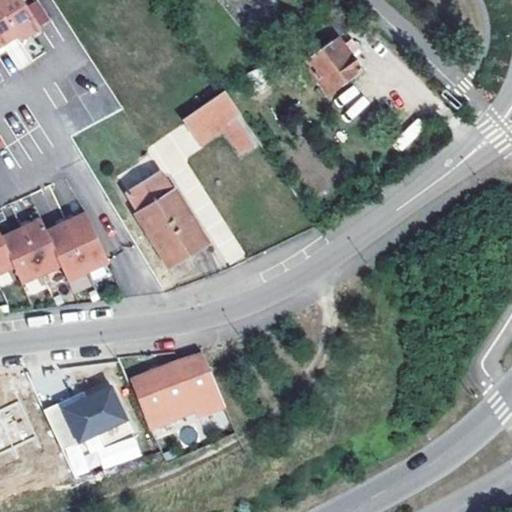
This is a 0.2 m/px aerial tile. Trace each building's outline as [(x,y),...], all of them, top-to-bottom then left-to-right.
[(0,0),(0,44),(2,43),(16,35),(19,40),(41,26),(28,4),(25,0),(0,0)] [(39,0),(35,0),(28,4),(41,26),(52,19),(39,0)] [(338,36),(304,60),(327,92),(361,68),(338,36)] [(254,87),(269,79),(263,66),(248,74),(254,87)] [(225,89),(183,118),(199,142),(226,125),(244,152),(257,144),(238,116),(241,113),(231,98),(225,89)] [(240,93),(231,98),(241,113),(250,107),(240,93)] [(404,149),(423,126),(415,119),(395,142),(404,149)] [(208,243),(162,170),(125,192),(137,212),(136,213),(147,231),(152,240),(165,262),(187,249),(190,254),(208,243)] [(0,273),(15,266),(23,283),(62,264),(69,279),(109,261),(86,213),(47,231),(41,220),(3,238),(0,232),(0,273)] [(152,240),(147,231),(141,235),(146,243),(152,240)] [(169,268),(190,254),(187,249),(165,262),(169,268)] [(187,397),(192,411),(193,414),(224,405),(202,355),(183,361),(180,362),(130,382),(149,427),(178,417),(172,403),(187,397)] [(71,480),(140,456),(115,382),(46,406),(71,480)] [(178,417),(192,411),(187,397),(172,403),(178,417)] [(0,431),(3,442),(30,435),(23,405),(0,410),(0,431)]
